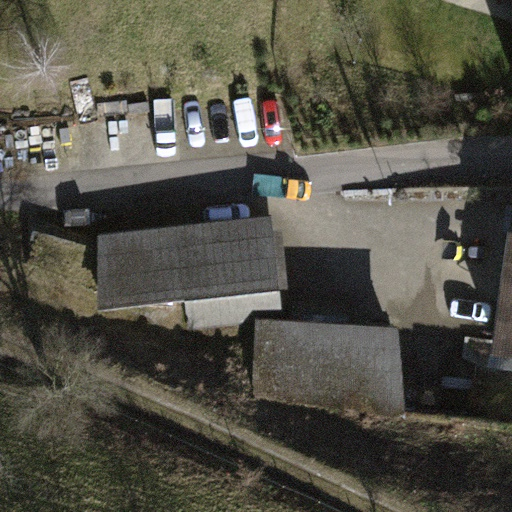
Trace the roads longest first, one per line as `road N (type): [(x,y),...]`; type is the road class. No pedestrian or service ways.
road 1 (unclassified): [(511,154),(0,191)]
road 2 (track): [(0,348),(79,371),(382,511)]
